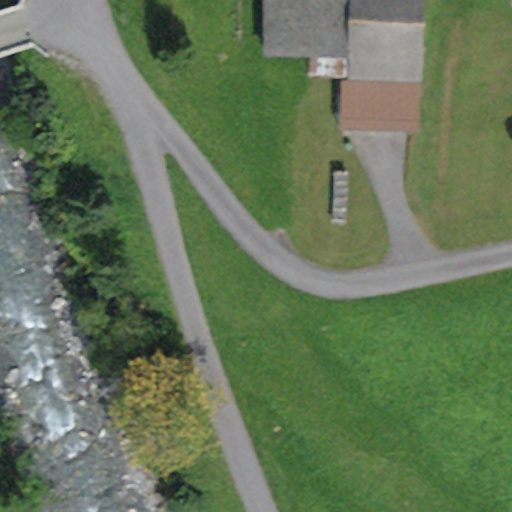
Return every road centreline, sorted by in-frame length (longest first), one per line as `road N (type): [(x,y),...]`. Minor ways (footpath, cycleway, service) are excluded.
road 1 (residential): [(131,95),(276,260),(325,286),(379,284),(511,254)]
road 2 (track): [(406,278),(428,213),(447,39)]
